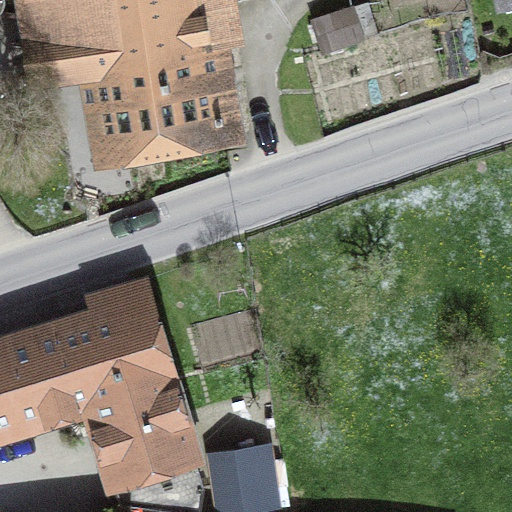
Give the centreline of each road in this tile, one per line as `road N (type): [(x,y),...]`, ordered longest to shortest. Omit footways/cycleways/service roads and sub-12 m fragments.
road 1 (secondary): [(0,285),(511,115)]
road 2 (track): [(293,0),(279,10),(259,74),(284,192)]
